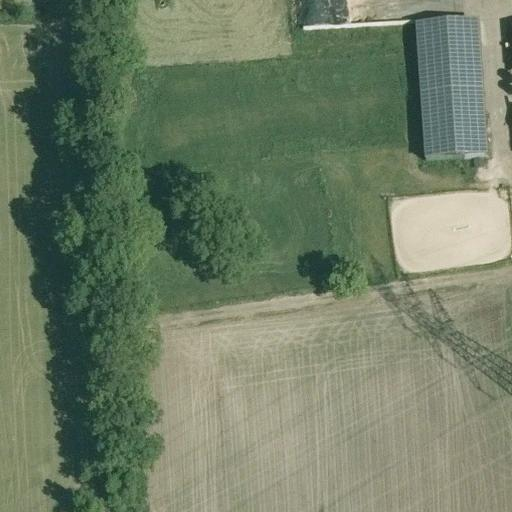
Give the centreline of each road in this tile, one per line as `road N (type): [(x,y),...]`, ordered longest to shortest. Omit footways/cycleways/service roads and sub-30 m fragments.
road 1 (track): [(90,0),(108,511)]
road 2 (track): [(102,339),(511,275)]
